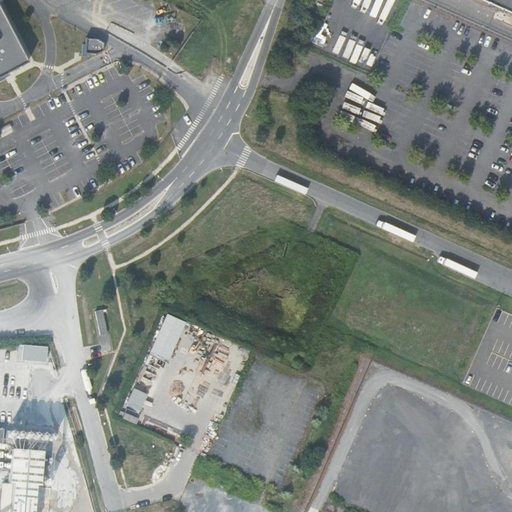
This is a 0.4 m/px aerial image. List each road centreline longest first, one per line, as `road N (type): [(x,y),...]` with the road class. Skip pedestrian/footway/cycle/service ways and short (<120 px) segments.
road 1 (unclassified): [(214,140),(511,276)]
road 2 (unclassified): [(214,140),(163,202),(52,260),(0,272)]
road 3 (unclassified): [(278,0),(214,140)]
road 4 (unknown): [(56,392),(47,419),(68,462),(71,511)]
